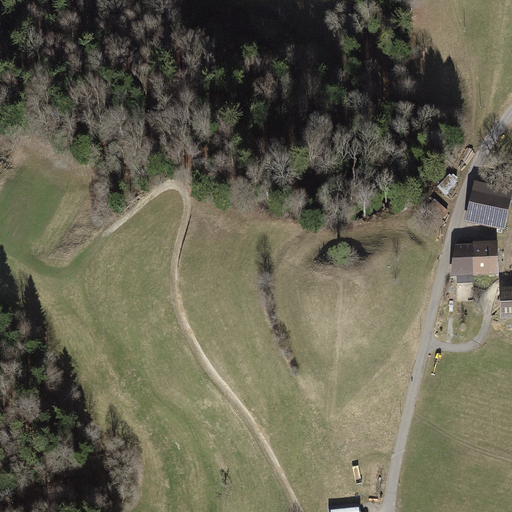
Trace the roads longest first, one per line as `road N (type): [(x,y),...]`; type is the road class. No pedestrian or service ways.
road 1 (unclassified): [(511,112),(477,163),(448,243),(388,511)]
road 2 (track): [(187,206),(173,269),(180,320),(293,511)]
road 3 (track): [(451,0),(473,86),(474,139),(485,148)]
